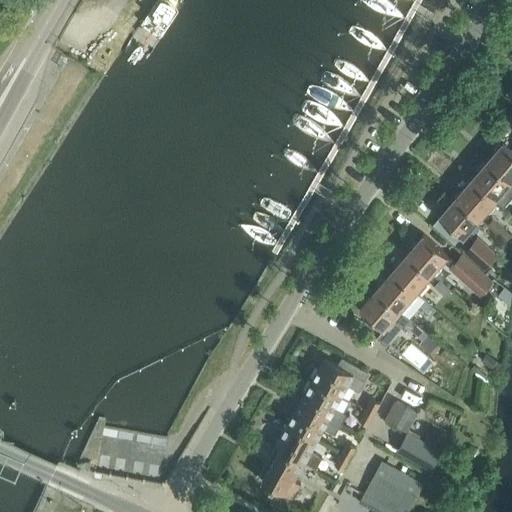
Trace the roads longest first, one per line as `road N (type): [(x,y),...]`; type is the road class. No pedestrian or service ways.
road 1 (residential): [(166,511),(494,0)]
road 2 (tertiary): [(131,511),(0,451)]
road 3 (tertiary): [(0,123),(60,0)]
